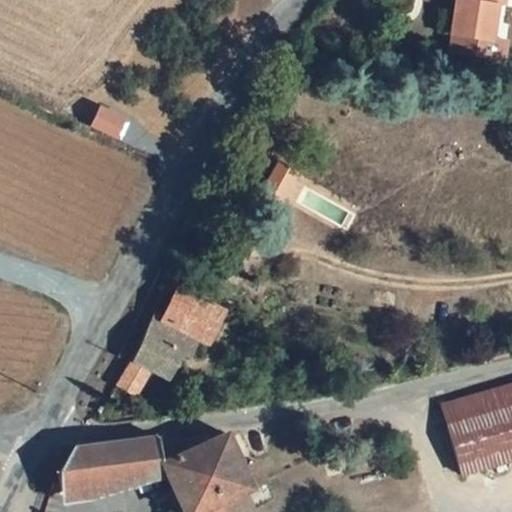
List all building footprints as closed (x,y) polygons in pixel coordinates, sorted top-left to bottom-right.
[(502,0),(458,0),(451,37),(503,48),(507,33),(496,30),(502,0)] [(103,100),(94,118),(116,129),(125,111),(103,100)] [(193,308),(148,285),(134,310),(173,331),(179,335),(193,308)] [(134,310),(126,305),(87,381),(106,391),(120,365),(132,371),(144,346),(160,354),(173,331),(134,310)] [(511,400),(511,378),(428,404),(449,466),(474,458),(460,419),(511,400)] [(511,454),(511,400),(460,419),(474,458),(477,466),(511,454)] [(149,433),(70,449),(62,478),(51,480),(48,495),(159,464),(185,511),(250,511),(258,509),(248,489),(255,487),(246,467),(230,431),(189,439),(169,433),(149,433)] [(273,479),(263,460),(246,467),(255,487),(273,479)]
